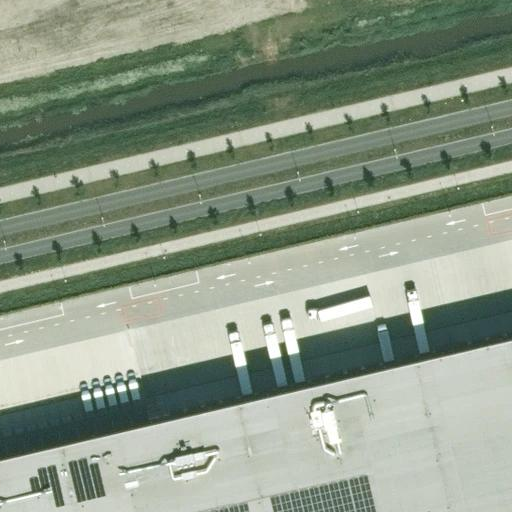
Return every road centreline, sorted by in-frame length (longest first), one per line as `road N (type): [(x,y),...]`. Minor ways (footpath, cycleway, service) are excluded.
road 1 (secondary): [(0,256),(511,135)]
road 2 (secondary): [(511,107),(0,227)]
